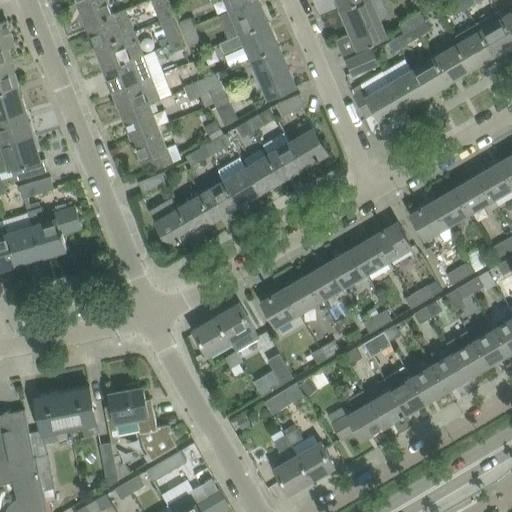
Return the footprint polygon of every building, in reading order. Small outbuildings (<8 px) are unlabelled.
[(114,13),(108,0),(86,0),(80,2),(89,25),(114,15),(114,13)] [(171,15),(165,2),(164,0),(151,0),(160,20),(171,15)] [(254,0),(214,0),(215,1),(217,0),(227,0),(231,10),(254,0)] [(267,21),(257,0),(254,0),(231,10),(241,32),(267,21)] [(387,37),(370,0),(360,0),(343,8),(353,32),(355,31),(362,47),(387,37)] [(464,4),(461,0),(458,0),(451,5),(457,15),(469,8),(466,3),(464,4)] [(98,47),(136,32),(126,8),(114,13),(114,15),(89,25),(98,47)] [(414,27),(427,20),(421,10),(398,24),(404,33),(414,27)] [(500,12),(477,25),(481,32),(495,55),(511,44),(511,32),(504,19),(500,12)] [(191,17),(180,22),(185,33),(190,31),(191,33),(196,31),(191,17)] [(5,47),(14,44),(6,19),(0,21),(0,62),(10,60),(10,59),(9,59),(5,47)] [(433,30),(427,20),(414,27),(417,32),(419,31),(423,36),(433,30)] [(267,21),(229,38),(219,43),(224,52),(246,42),(252,58),(278,47),(267,21)] [(175,24),(163,28),(169,42),(175,40),(174,38),(179,35),(175,24)] [(417,32),(414,27),(404,33),(402,35),(408,45),(423,36),(419,31),(417,32)] [(201,42),(196,31),(191,33),(190,31),(185,33),(190,46),(201,42)] [(144,53),(136,32),(98,47),(107,69),(132,59),(131,59),(143,54),(144,53)] [(495,55),(481,32),(459,45),(472,68),(495,55)] [(183,43),(179,35),(174,38),(175,40),(169,42),(171,48),(183,43)] [(408,45),(402,35),(389,43),(395,53),(408,45)] [(472,68),(459,45),(436,58),(450,81),(472,68)] [(288,70),(278,47),(252,58),(269,97),(293,87),(286,71),(288,70)] [(373,49),(350,59),(355,71),(378,62),(373,49)] [(152,76),(143,54),(131,59),(132,59),(107,69),(111,80),(108,81),(112,91),(115,90),(115,91),(140,81),(152,76)] [(450,81),(436,58),(414,71),(427,94),(450,81)] [(13,72),(10,60),(0,62),(0,89),(17,85),(17,84),(15,84),(11,72),(13,72)] [(427,94),(414,71),(392,84),(405,107),(427,94)] [(217,73),(207,78),(213,91),(222,87),(217,73)] [(152,76),(140,81),(115,91),(124,114),(149,104),(149,103),(161,99),(152,76)] [(210,92),(213,91),(207,78),(194,83),(197,90),(200,89),(203,95),(200,97),(205,107),(214,102),(210,92)] [(197,90),(194,83),(185,87),(191,101),(200,97),(203,95),(200,89),(197,90)] [(405,107),(392,84),(368,98),(364,90),(354,96),(357,101),(366,115),(374,110),(381,121),(390,116),(391,117),(393,115),(393,114),(405,107)] [(22,109),(19,97),(21,96),(17,85),(0,89),(0,116),(25,109),(24,109),(22,109)] [(229,102),(222,87),(213,91),(210,92),(214,102),(217,108),(229,102)] [(300,93),(281,101),(278,102),(284,115),(305,105),(300,93)] [(158,127),(149,104),(124,114),(133,137),(158,127)] [(28,121),(25,109),(0,116),(0,133),(3,144),(30,135),(32,135),(32,133),(30,134),(26,122),(28,121)] [(259,114),(248,121),(251,126),(252,125),(255,130),(265,125),(259,114)] [(251,126),(248,121),(237,127),(243,138),(255,130),(252,125),(251,126)] [(308,121),(297,128),(302,136),(291,143),(304,165),(317,158),(318,160),(320,158),(319,156),(327,152),(308,121)] [(167,149),(158,127),(133,137),(136,144),(135,145),(136,148),(137,147),(142,159),(151,155),(156,168),(180,158),(175,146),(167,149)] [(225,134),(213,142),(216,147),(218,146),(221,151),(231,145),(225,134)] [(40,159),(36,147),(34,147),(30,135),(3,144),(0,144),(0,179),(2,179),(3,183),(49,169),(45,157),(40,159)] [(216,147),(213,142),(200,149),(206,160),(221,151),(218,146),(216,147)] [(304,165),(291,143),(268,156),(281,178),(304,165)] [(206,160),(200,149),(187,157),(193,167),(206,160)] [(511,154),(502,161),(511,178),(511,154)] [(281,178),(268,156),(246,169),(259,191),(281,178)] [(511,186),(511,178),(502,161),(479,174),(493,197),(511,186)] [(259,191),(246,169),(223,183),(236,205),(259,191)] [(166,184),(161,172),(139,181),(144,193),(166,184)] [(493,197),(479,174),(457,187),(471,211),(477,221),(499,208),(493,197)] [(50,175),(26,183),(20,185),(24,196),(54,187),(50,175)] [(236,205),(223,183),(201,195),(214,218),(236,205)] [(471,211),(457,187),(434,200),(448,224),(471,211)] [(191,231),(178,208),(179,208),(172,195),(149,209),(169,244),(178,239),(179,241),(182,239),(180,237),(191,231)] [(201,195),(179,208),(178,208),(191,231),(214,218),(201,195)] [(448,224),(434,200),(423,207),(422,206),(419,208),(420,208),(412,213),(426,237),(448,224)] [(63,232),(81,226),(75,207),(56,213),(57,219),(45,223),(40,208),(28,211),(33,226),(42,256),(53,252),(53,250),(65,246),(66,249),(67,248),(63,235),(64,235),(63,232)] [(17,263),(8,234),(7,234),(3,219),(0,219),(0,268),(3,267),(3,265),(15,261),(16,263),(17,263)] [(412,245),(398,221),(385,229),(385,228),(382,229),(383,230),(376,234),(390,258),(412,245)] [(42,256),(33,226),(8,234),(17,263),(28,260),(28,258),(40,254),(41,256),(42,256)] [(390,258),(376,234),(353,248),(367,272),(390,258)] [(497,257),(511,248),(511,234),(491,247),(497,257)] [(367,272),(353,248),(330,261),(344,285),(367,272)] [(511,264),(508,258),(497,264),(504,276),(511,271),(511,264)] [(470,260),(458,266),(464,277),(476,270),(470,260)] [(344,285),(330,261),(308,274),(322,298),(344,285)] [(458,266),(447,273),(453,283),(464,277),(458,266)] [(322,298),(308,274),(285,288),(299,311),(322,298)] [(479,275),(468,281),(474,292),(485,285),(479,275)] [(474,292),(468,281),(456,288),(462,298),(474,292)] [(429,284),(418,291),(423,301),(435,295),(429,284)] [(270,296),(262,301),(276,325),(299,311),(285,288),(273,295),(272,294),(270,295),(270,296)] [(423,301),(418,291),(406,297),(412,308),(423,301)] [(437,299),(427,305),(430,310),(428,311),(431,316),(443,309),(437,299)] [(260,337),(240,303),(217,316),(231,340),(237,350),(260,337)] [(430,310),(427,305),(415,312),(421,322),(431,316),(428,311),(430,310)] [(387,308),(376,315),(381,325),(393,318),(387,308)] [(381,325),(376,315),(364,322),(370,331),(381,325)] [(231,340),(217,316),(194,330),(208,353),(231,340)] [(509,352),(495,329),(489,318),(468,330),(468,331),(474,341),(488,364),(509,352)] [(511,350),(511,318),(495,329),(509,352),(511,350)] [(396,324),(386,329),(389,334),(386,336),(389,341),(391,340),(402,334),(396,324)] [(395,347),(391,340),(389,341),(386,336),(389,334),(386,329),(364,342),(371,355),(381,349),(384,354),(395,347)] [(488,364),(474,341),(468,331),(447,344),(453,354),(467,376),(488,364)] [(335,338),(319,347),(325,358),(341,349),(335,338)] [(357,346),(346,352),(353,363),(363,357),(357,346)] [(319,347),(312,352),(318,363),(325,358),(319,347)] [(236,350),(226,356),(232,367),(242,361),(236,350)] [(268,358),(282,383),(294,376),(280,352),(268,358)] [(467,376),(453,354),(432,366),(446,389),(467,376)] [(426,401),(413,377),(406,366),(385,378),(392,390),(406,414),(405,413),(426,401)] [(446,389),(432,366),(413,377),(426,401),(446,389)] [(297,382),(276,394),(284,406),(304,394),(297,382)] [(147,409),(143,388),(140,388),(139,383),(127,385),(128,391),(111,394),(113,406),(105,407),(110,431),(117,429),(116,425),(129,423),(128,420),(136,418),(139,434),(141,442),(144,447),(152,461),(161,456),(178,446),(171,433),(166,424),(164,422),(156,424),(153,408),(147,409)] [(88,387),(63,392),(70,429),(82,427),(84,434),(84,435),(98,433),(88,387)] [(392,390),(371,402),(385,426),(385,425),(403,414),(403,415),(406,414),(392,390)] [(385,426),(371,402),(364,391),(350,399),(356,410),(350,414),(345,406),(329,416),(342,438),(357,429),(362,438),(382,426),(383,428),(385,426)] [(70,429),(63,392),(35,397),(44,443),(58,440),(57,432),(70,429)] [(0,511),(47,511),(43,490),(36,456),(36,455),(31,431),(30,432),(29,428),(27,428),(24,409),(0,413),(0,511)] [(297,428),(286,434),(291,444),(303,437),(297,428)] [(291,444),(286,434),(274,441),(279,450),(291,444)] [(118,478),(111,442),(99,444),(107,485),(118,478)] [(334,466),(321,443),(298,456),(311,479),(334,466)] [(180,450),(164,459),(147,470),(153,481),(187,461),(180,450)] [(48,454),(48,453),(36,455),(36,456),(43,490),(54,488),(48,454)] [(311,479),(298,456),(275,469),(288,493),(311,479)] [(138,475),(127,481),(133,492),(144,486),(138,475)] [(211,478),(169,503),(174,511),(214,511),(227,505),(211,478)] [(133,492),(127,481),(115,488),(122,499),(133,492)] [(96,499),(85,505),(89,511),(99,511),(103,510),(96,499)]
